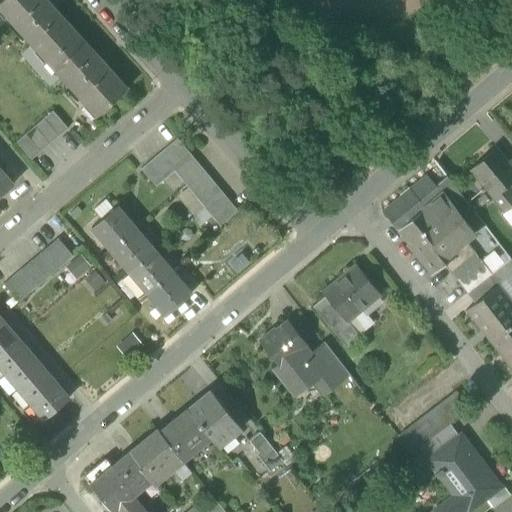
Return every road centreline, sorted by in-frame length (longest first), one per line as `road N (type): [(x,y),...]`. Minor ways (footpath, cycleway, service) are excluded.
road 1 (residential): [(310,242),(40,466)]
road 2 (residential): [(511,414),(349,209)]
road 3 (residential): [(511,70),(349,209)]
road 4 (residential): [(178,90),(310,242)]
road 5 (residential): [(49,197),(178,90)]
road 6 (residential): [(94,0),(178,90)]
